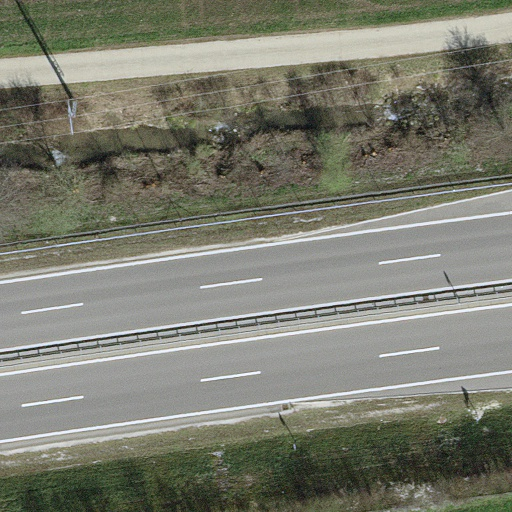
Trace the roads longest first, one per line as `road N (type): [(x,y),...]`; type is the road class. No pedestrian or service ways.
road 1 (motorway): [(0,408),(511,338)]
road 2 (motorway): [(511,245),(0,315)]
road 3 (track): [(0,87),(511,26)]
